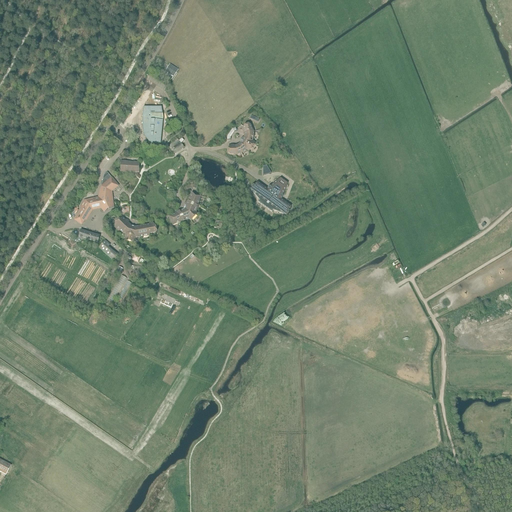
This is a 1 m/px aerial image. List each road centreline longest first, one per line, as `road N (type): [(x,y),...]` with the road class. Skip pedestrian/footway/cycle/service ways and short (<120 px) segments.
road 1 (unknown): [(483,511),(446,426),(440,330),(411,277),(511,211)]
road 2 (unclassified): [(0,298),(180,0)]
road 3 (track): [(23,281),(31,296),(171,363),(205,299),(158,277),(157,269)]
